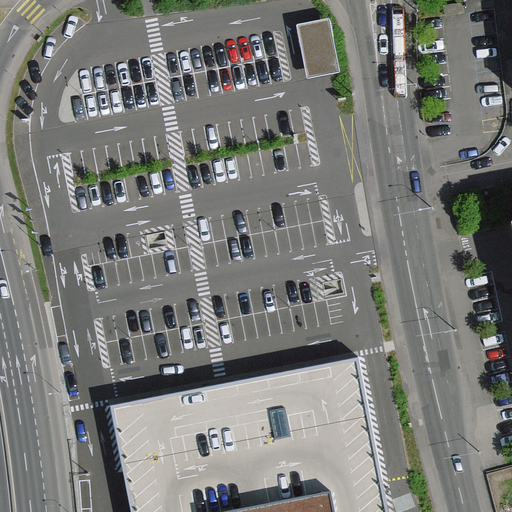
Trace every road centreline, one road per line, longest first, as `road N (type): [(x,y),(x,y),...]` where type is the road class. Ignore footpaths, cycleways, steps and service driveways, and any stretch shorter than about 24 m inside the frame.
road 1 (tertiary): [(466,511),(402,190)]
road 2 (primary): [(39,511),(0,276)]
road 3 (tertiary): [(402,190),(379,0)]
